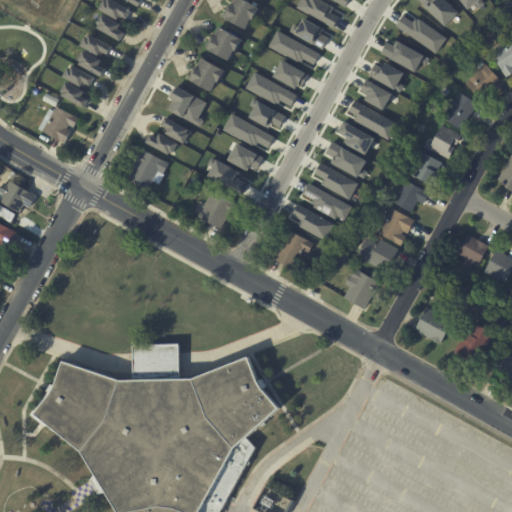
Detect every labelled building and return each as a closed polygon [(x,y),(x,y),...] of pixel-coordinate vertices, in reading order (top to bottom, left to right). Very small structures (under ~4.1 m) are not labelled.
[(133,13),(130,19),(125,16),(122,21),(101,10),(107,0),(109,1),(109,0),(114,0),(134,12),(133,13)] [(223,17),(229,6),(235,9),(239,0),(244,0),(262,9),(256,21),(255,20),(249,31),(223,17)] [(321,0),(333,7),(330,12),(339,17),(333,28),(296,7),(300,0),(321,0)] [(445,0),(419,0),(445,26),(458,13),(445,0)] [(459,0),(467,9),(474,3),(477,8),(483,3),(480,0),(459,0)] [(106,14),(124,25),(122,30),(128,34),(124,42),(101,29),(102,26),(100,24),(106,14)] [(418,19),(417,21),(414,19),(412,22),(402,15),(395,26),(436,54),(446,38),(418,19)] [(323,28),(320,33),(328,38),(322,49),(289,31),(293,24),(298,27),(303,18),(323,28)] [(211,41),(214,36),(216,37),(220,28),(246,41),(239,54),(239,53),(234,62),(211,51),(211,52),(207,50),(211,41)] [(277,30),(268,46),(297,63),(299,61),(301,62),(303,59),(313,65),(319,54),(277,30)] [(114,48),(110,55),(105,52),(102,57),(82,46),(88,37),(90,38),(92,34),(114,47),(114,48)] [(396,40),(393,46),(386,42),(380,53),(415,72),(420,62),(425,65),(429,58),(396,40)] [(511,73),(508,76),(495,55),(511,43),(511,73)] [(102,64),(101,66),(108,70),(104,77),(81,65),(83,62),(81,60),(86,51),(104,61),(102,64)] [(229,71),(222,83),(221,83),(215,93),(190,79),(196,68),(197,69),(203,58),(229,71)] [(282,60),(273,76),(296,89),(299,84),(302,85),(308,74),(282,60)] [(403,73),(398,83),(403,85),(399,92),(368,75),(374,63),(382,68),(385,63),(403,73)] [(502,82),(484,100),(468,82),(487,63),(504,81),(502,82)] [(96,80),(92,86),(87,83),(85,88),(65,77),(70,68),(72,69),(74,66),(97,78),(96,80)] [(254,72),(245,88),(275,104),(276,102),(279,103),(280,101),(290,106),(297,95),(254,72)] [(366,80),(360,90),(368,95),(365,100),(383,110),(392,94),(366,80)] [(87,96),(86,98),(91,101),(86,108),(64,96),(66,93),(63,91),(68,82),(87,92),(86,93),(88,94),(87,96)] [(206,102),(198,118),(203,121),(199,127),(167,109),(172,99),(169,98),(176,86),(206,102)] [(48,93),(61,100),(57,107),(44,100),(48,93)] [(477,105),(463,130),(444,119),(460,93),(478,104),(477,105)] [(253,98),(249,105),(254,108),(249,117),(269,128),(271,123),(279,128),(285,116),(253,98)] [(355,100),(348,111),(356,116),(353,120),(388,140),(397,124),(355,100)] [(64,144),(60,141),(44,132),(51,118),(47,116),(50,110),(54,113),(57,107),(74,116),(74,115),(81,118),(76,129),(71,126),(69,129),(74,132),(67,145),(64,144)] [(232,114),(223,130),(252,146),(253,144),(256,145),(257,142),(268,148),(274,137),(232,114)] [(170,131),(172,128),(165,124),(169,116),(192,129),(190,132),(192,133),(187,142),(169,133),(170,131)] [(343,121),(337,132),(346,137),(343,142),(365,154),(374,138),(343,121)] [(463,136),(459,144),(456,142),(455,146),(457,147),(451,158),(431,148),(443,125),(464,135),(463,136)] [(148,142),(153,134),(160,138),(162,134),(180,144),(175,153),(173,152),(172,155),(148,142)] [(332,141),(325,153),(333,158),(330,163),(357,177),(358,176),(363,178),(367,172),(361,169),(366,160),(332,141)] [(236,143),(227,160),(247,170),(249,165),(257,169),(263,157),(236,143)] [(163,172),(161,171),(152,188),(133,178),(142,160),(141,159),(145,152),(146,153),(147,150),(171,163),(166,173),(163,172)] [(443,164),(439,171),(443,173),(435,186),(413,174),(425,151),(444,162),(443,164)] [(216,159),(207,176),(240,194),(246,183),(239,179),(242,173),(216,159)] [(511,189),(499,182),(511,159),(511,189)] [(320,162),(358,183),(348,200),(320,184),(323,179),(314,173),(320,162)] [(195,176),(203,180),(198,189),(191,185),(195,176)] [(28,190),(29,191),(30,190),(39,195),(31,208),(26,205),(21,214),(0,201),(0,199),(3,195),(0,192),(5,183),(9,186),(12,180),(28,190)] [(429,195),(419,214),(397,203),(409,180),(431,191),(429,195)] [(309,183),(302,194),(313,200),(311,203),(314,204),(313,207),(335,219),(337,215),(344,219),(352,207),(309,183)] [(230,217),(223,228),(200,215),(215,189),(238,203),(230,217)] [(297,203),(291,215),(301,220),(298,225),(326,241),(335,224),(314,212),(297,203)] [(0,216),(11,221),(15,213),(0,206),(0,216)] [(415,223),(410,233),(405,231),(404,233),(408,235),(403,246),(380,234),(387,219),(391,221),(392,218),(389,216),(394,208),(416,220),(415,223)] [(17,235),(10,247),(3,243),(0,249),(0,223),(18,234),(17,235)] [(294,233),(315,245),(310,254),(304,251),(294,270),(275,259),(290,230),(294,233)] [(481,240),(492,246),(481,265),(476,262),(473,268),(464,264),(468,258),(459,253),(470,234),(481,240)] [(397,251),(386,272),(358,257),(368,238),(380,245),(383,239),(399,248),(397,251)] [(505,253),(511,257),(511,273),(507,283),(486,272),(499,249),(505,253)] [(381,283),(365,309),(347,297),(357,280),(353,278),(359,269),(381,283)] [(462,294),(471,299),(467,307),(458,302),(462,294)] [(430,337),(418,331),(430,307),(456,321),(443,345),(430,337)] [(467,357),(457,351),(475,322),(498,335),(480,365),(467,357)] [(511,381),(495,373),(506,353),(511,355),(511,381)] [(118,511),(101,482),(82,451),(44,420),(36,413),(51,394),(53,390),(55,386),(64,361),(120,381),(157,380),(194,379),(249,357),(258,380),(260,384),(263,389),(280,408),(247,437),(255,447),(220,511),(118,511)] [(97,495),(104,492),(97,476),(91,478),(97,495)]
